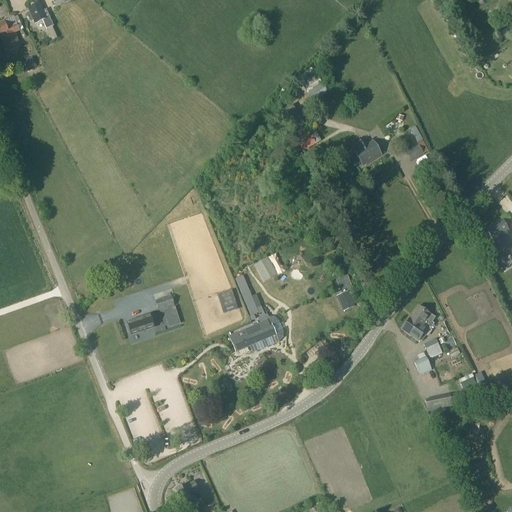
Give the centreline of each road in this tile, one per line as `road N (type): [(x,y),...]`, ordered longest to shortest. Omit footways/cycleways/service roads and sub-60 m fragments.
road 1 (tertiary): [(155,486),(181,461),(317,398),(443,236),(511,164)]
road 2 (unclassified): [(155,486),(132,459),(0,134)]
